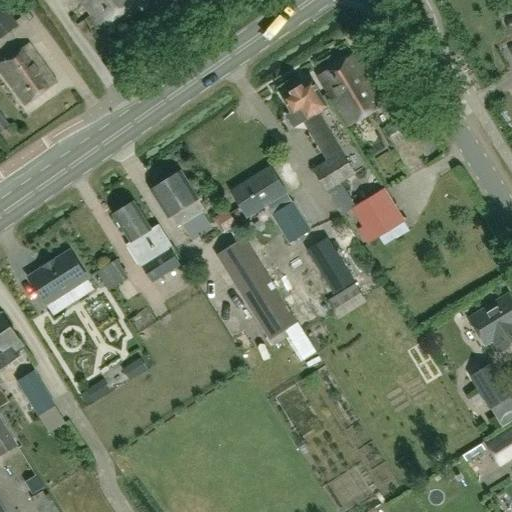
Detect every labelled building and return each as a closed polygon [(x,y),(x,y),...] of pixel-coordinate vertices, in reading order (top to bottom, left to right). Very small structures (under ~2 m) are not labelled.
[(0,0),(0,38),(18,26),(0,0)] [(79,0),(100,29),(139,1),(138,0),(79,0)] [(503,60),(511,56),(511,34),(495,41),(503,60)] [(0,71),(24,105),(56,82),(28,43),(0,63),(0,71)] [(347,126),(383,105),(354,55),(318,76),(347,126)] [(294,126),(302,121),(326,162),(312,170),(326,192),(363,169),(349,147),(341,152),(318,112),(327,106),(311,80),(298,89),(295,85),(284,93),(286,96),(283,98),(292,113),(287,115),(294,126)] [(391,101),(400,117),(415,108),(406,93),(391,101)] [(1,111),(0,112),(0,131),(1,132),(11,124),(1,111)] [(241,151),(251,135),(243,130),(232,146),(241,151)] [(285,192),(270,168),(231,192),(246,217),(265,205),(288,242),(310,229),(293,202),(292,202),(285,192)] [(173,227),(204,208),(181,172),(150,191),(173,227)] [(405,222),(384,189),(351,209),(362,227),(358,230),(367,245),(405,222)] [(158,224),(155,226),(150,230),(133,203),(114,214),(131,242),(126,245),(139,267),(141,266),(152,284),(180,266),(169,248),(172,246),(158,224)] [(227,210),(213,219),(222,234),(236,225),(227,210)] [(327,237),(306,250),(333,294),(354,281),(327,237)] [(215,256),(269,341),(298,323),(305,334),(361,299),(354,290),(349,293),(348,291),(307,316),(277,269),(267,275),(244,238),(215,256)] [(69,251),(27,278),(45,305),(87,279),(69,251)] [(128,278),(116,259),(97,272),(109,290),(128,278)] [(511,299),(508,293),(467,319),(484,346),(494,340),(501,352),(511,344),(511,299)] [(0,370),(19,357),(15,352),(24,346),(1,313),(0,313),(0,370)] [(122,369),(129,380),(146,369),(139,359),(122,369)] [(511,396),(491,362),(469,376),(489,410),(511,396)] [(56,406),(35,371),(18,381),(49,432),(64,423),(55,407),(56,406)] [(102,380),(85,391),(91,401),(109,391),(102,380)] [(0,456),(18,445),(0,416),(0,456)] [(511,455),(511,429),(487,445),(499,464),(511,455)] [(43,491),(30,498),(38,511),(57,511),(47,495),(46,496),(43,491)]
